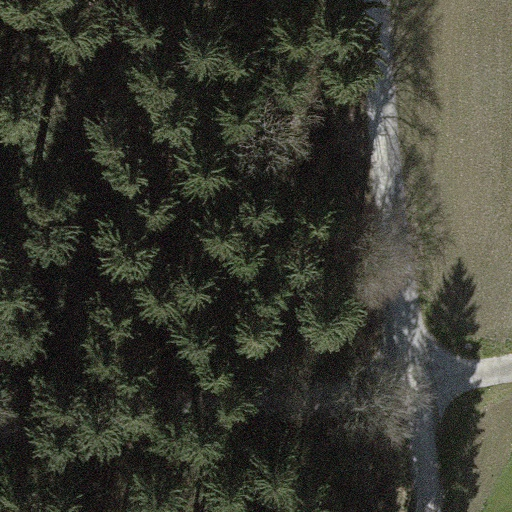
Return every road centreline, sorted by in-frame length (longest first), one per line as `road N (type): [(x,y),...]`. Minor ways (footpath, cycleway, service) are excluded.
road 1 (track): [(0,425),(414,388)]
road 2 (track): [(376,0),(414,388)]
road 3 (track): [(414,388),(428,511)]
